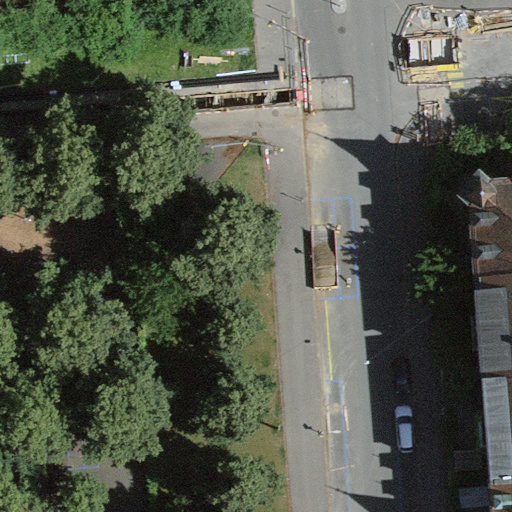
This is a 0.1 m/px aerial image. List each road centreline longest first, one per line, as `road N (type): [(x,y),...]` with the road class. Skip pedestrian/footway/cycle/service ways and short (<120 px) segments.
road 1 (residential): [(348,78),(381,511)]
road 2 (residential): [(511,62),(348,78)]
